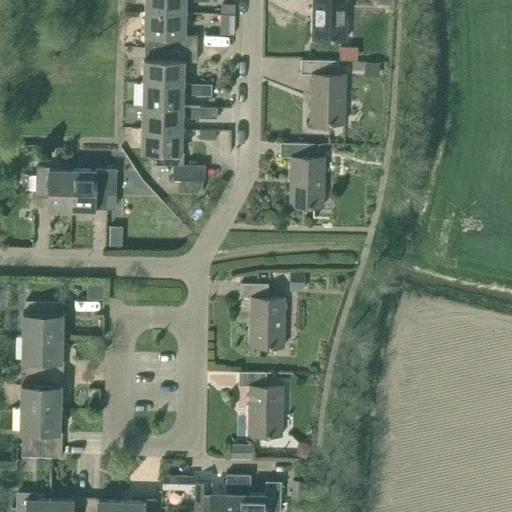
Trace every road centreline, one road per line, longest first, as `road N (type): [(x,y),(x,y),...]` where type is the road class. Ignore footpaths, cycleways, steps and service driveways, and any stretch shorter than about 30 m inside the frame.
road 1 (residential): [(194,270),(248,172),(252,0)]
road 2 (residential): [(192,319),(119,317),(117,444),(190,444)]
road 3 (track): [(203,257),(322,246),(425,254)]
road 4 (residential): [(0,265),(194,270)]
road 5 (residential): [(190,444),(192,319)]
